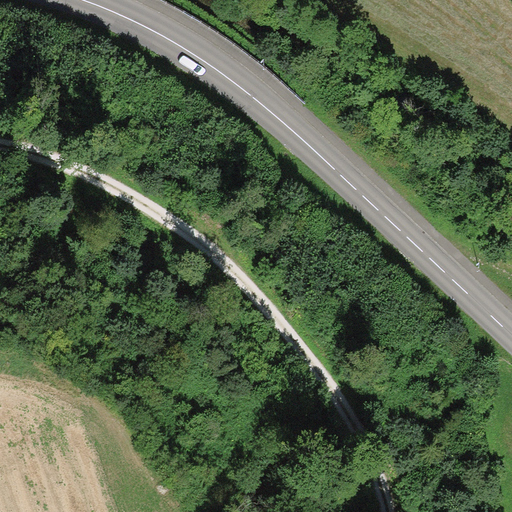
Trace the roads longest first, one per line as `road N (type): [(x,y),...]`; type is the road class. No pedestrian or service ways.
road 1 (track): [(0,144),(136,197),(218,253),(293,341),(354,431),(390,511)]
road 2 (secondary): [(84,0),(166,36),(237,82),(511,331)]
